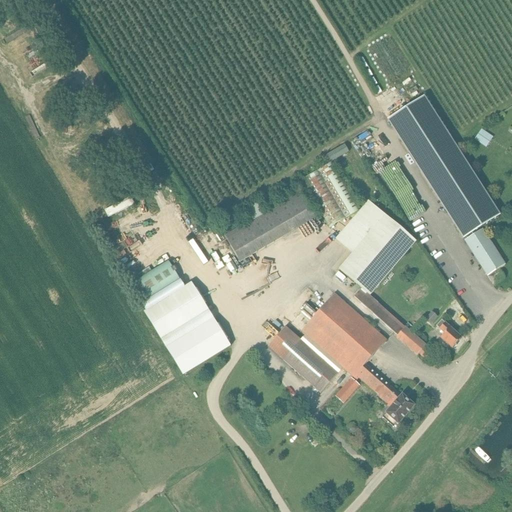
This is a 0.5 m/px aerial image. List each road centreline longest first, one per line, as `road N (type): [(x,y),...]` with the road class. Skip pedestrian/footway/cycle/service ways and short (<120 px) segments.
road 1 (unclassified): [(350,511),(440,410),(511,298)]
road 2 (track): [(162,199),(33,0)]
